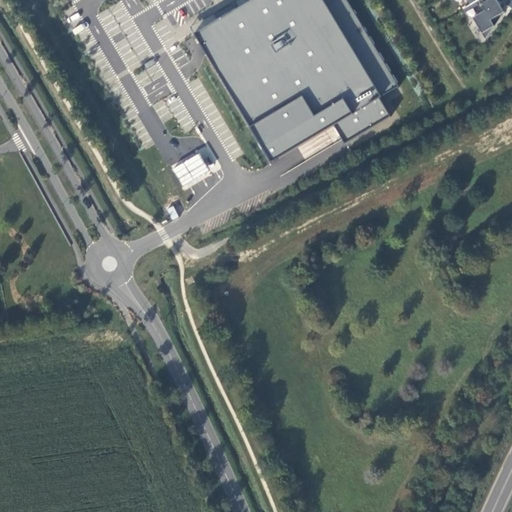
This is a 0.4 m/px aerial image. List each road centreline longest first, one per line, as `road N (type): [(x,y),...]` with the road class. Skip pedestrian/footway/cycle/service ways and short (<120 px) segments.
road 1 (tertiary): [(240,511),(140,307)]
road 2 (tertiary): [(108,244),(0,52)]
road 3 (tertiary): [(35,141),(92,252)]
